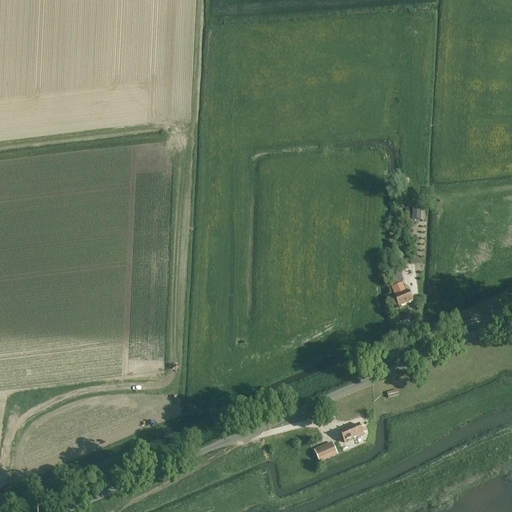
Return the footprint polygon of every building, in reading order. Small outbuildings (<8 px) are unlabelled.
[(401,284),(402,272),(396,271),(397,265),(390,264),(389,271),(392,271),(391,283),(401,284)] [(402,291),(393,295),(399,308),(413,302),(409,292),(404,294),(402,291)] [(388,399),(399,396),(398,391),(387,393),(388,399)] [(42,392),(16,394),(16,405),(43,401),(42,392)] [(15,410),(15,409),(14,408),(14,407),(13,406),(12,406),(10,406),(9,406),(8,407),(7,408),(7,410),(7,411),(7,412),(8,413),(9,414),(10,414),(11,414),(12,414),(13,413),(14,412),(15,411),(15,410)] [(359,425),(339,433),(343,443),(363,435),(363,434),(366,433),(364,428),(361,429),(359,425)] [(333,443),(314,451),(319,464),(338,456),(333,443)]
